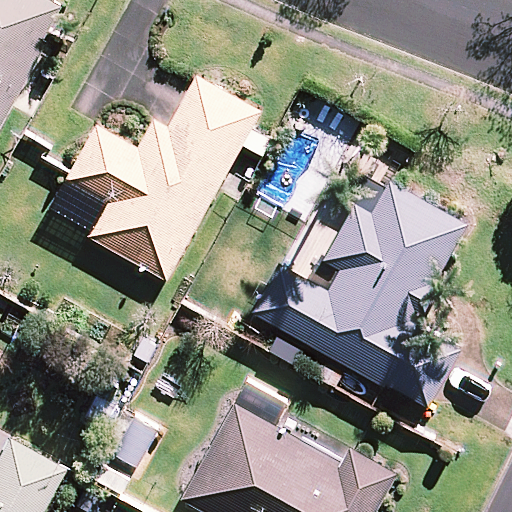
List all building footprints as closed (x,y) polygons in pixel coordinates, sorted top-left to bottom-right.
[(57,36),(70,13),(47,0),(0,0),(0,149),(49,62),(44,59),(57,36)] [(94,243),(172,287),(269,117),(204,80),(175,132),(161,124),(146,151),(104,128),(71,186),(113,209),(94,243)] [(287,270),(259,319),(390,392),(392,388),(435,412),(467,355),(419,329),(475,230),(396,185),(377,218),(361,209),(329,266),(345,275),(333,296),(287,270)] [(243,410),(190,504),(203,511),(390,511),(409,480),(357,452),(348,468),(243,410)] [(157,431),(124,416),(108,452),(140,467),(157,431)] [(0,511),(51,511),(73,473),(18,443),(0,476),(0,511)]
